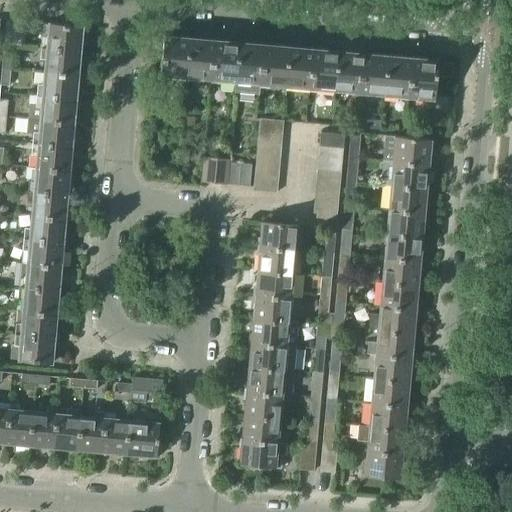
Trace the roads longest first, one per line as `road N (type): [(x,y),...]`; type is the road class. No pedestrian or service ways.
road 1 (residential): [(441,24),(479,50),(485,74),(450,438)]
road 2 (residential): [(441,24),(130,3)]
road 3 (residential): [(117,200),(105,322),(119,338),(201,345)]
road 4 (residential): [(201,345),(210,234),(201,213),(117,200)]
road 5 (residential): [(117,200),(130,3)]
road 6 (residential): [(188,510),(201,345)]
